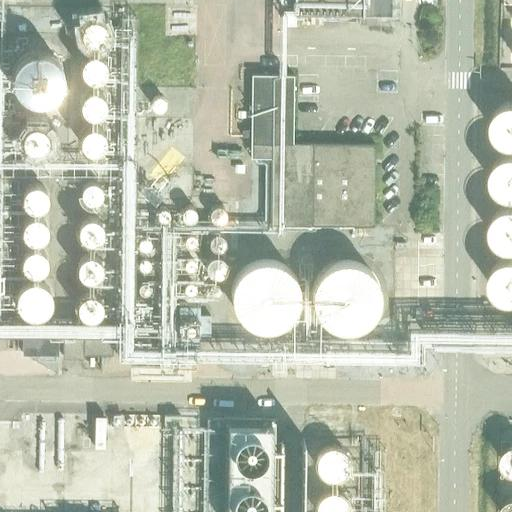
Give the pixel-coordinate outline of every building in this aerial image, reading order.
[(294,0),(294,14),(375,15),(375,0),(294,0)] [(95,40),(97,40),(99,40),(101,40),(103,40),(104,39),(106,37),(107,36),(107,35),(108,33),(108,31),(108,29),(108,28),(107,26),(106,25),(105,23),(103,22),(101,21),(99,21),(97,21),(96,22),(94,22),(92,23),(91,25),(90,26),(89,28),(89,30),(89,32),(90,35),(90,36),(92,38),(93,39),(95,40)] [(16,91),(20,96),(23,100),(26,102),(31,105),(37,106),(41,106),(46,106),(50,105),(56,102),(59,99),(62,95),(65,91),(66,86),(67,80),(67,75),(65,70),(63,65),(60,61),(55,58),(50,55),(45,54),(40,53),(35,54),(29,56),(25,58),(21,62),(18,66),(15,71),(14,76),(14,81),(15,87),(16,91)] [(95,77),(97,77),(99,77),(101,77),(103,77),(104,76),(105,74),(106,73),(107,72),(108,70),(108,68),(108,66),(108,65),(107,63),(106,62),(104,60),(103,59),(101,58),(99,58),(97,58),(95,59),(94,59),(92,60),(91,62),(90,63),(89,65),(89,67),(89,69),(89,72),(90,73),(92,75),(93,76),(95,77)] [(250,158),(270,158),(269,224),(373,226),(374,144),(292,143),(293,75),(251,74),(250,130),(242,130),(241,136),(250,137),(250,158)] [(95,113),(97,113),(99,113),(101,113),(103,112),(104,112),(105,110),(106,109),(107,108),(108,106),(108,104),(108,102),(108,100),(107,99),(106,97),(104,96),(103,95),(101,94),(99,94),(97,94),(95,94),(94,95),(92,96),(91,97),(90,99),(89,101),(89,103),(89,105),(89,108),(90,109),(92,111),(93,112),(95,113)] [(511,102),(507,103),(504,105),(499,108),(496,113),(494,117),(494,122),(495,129),(499,135),(501,137),(506,140),(511,141),(511,102)] [(36,147),(38,148),(40,148),(42,148),(43,147),(45,146),(46,145),(47,143),(48,142),(49,140),(49,138),(49,137),(49,135),(48,133),(47,132),(45,130),(44,130),(42,129),(40,128),(38,128),(36,129),(35,130),(33,130),(32,132),(31,134),(30,136),(30,138),(30,140),(30,142),(31,144),(33,145),(34,146),(36,147)] [(94,149),(96,149),(98,149),(100,149),(102,148),(103,147),(105,146),(106,145),(106,143),(107,142),(107,140),(107,138),(107,136),(106,135),(105,133),(104,132),(102,131),(100,130),(98,130),(97,130),(95,130),(93,131),(91,132),(90,133),(89,135),(88,137),(88,139),(88,141),(89,143),(89,145),(91,147),(92,148),(94,149)] [(511,156),(509,157),(502,161),(497,167),(496,171),(495,175),(497,183),(498,186),(501,189),(507,194),(511,194),(511,156)] [(114,186),(116,171),(95,167),(92,182),(114,186)] [(36,207),(38,207),(40,207),(42,207),(44,207),(45,206),(47,204),(47,203),(48,202),(49,200),(49,198),(49,196),(49,195),(48,193),(47,192),(45,190),(44,189),(42,188),(40,188),(38,188),(36,189),(35,189),(33,190),(32,192),(31,193),(30,195),(30,197),(30,199),(30,202),(31,203),(33,205),(34,206),(36,207)] [(100,206),(101,205),(103,204),(104,202),(104,200),(105,199),(105,197),(104,195),(104,194),(103,192),(102,191),(100,190),(99,189),(97,188),(95,188),(93,188),(92,189),(90,190),(88,191),(87,192),(86,194),(85,196),(85,197),(85,199),(86,201),(87,203),(88,205),(90,206),(92,207),(94,207),(96,208),(98,207),(100,206)] [(511,208),(508,209),(502,213),(497,219),(495,223),(495,227),(495,231),(496,235),(500,241),(505,245),(510,247),(511,247),(511,208)] [(34,238),(36,239),(38,239),(40,238),(41,238),(43,237),(44,236),(45,234),(46,233),(47,231),(47,229),(47,228),(47,226),(46,224),(45,223),(43,221),(42,221),(40,220),(38,219),(36,219),(34,220),(33,220),(31,221),(30,223),(29,224),(28,227),(28,229),(28,231),(28,233),(29,234),(31,236),(32,237),(34,238)] [(90,241),(92,241),(94,241),(96,241),(97,241),(99,240),(100,238),(101,237),(102,236),(103,234),(103,232),(103,230),(103,229),(102,227),(101,226),(99,224),(98,223),(96,222),(94,222),(92,222),(90,223),(89,223),(87,224),(86,226),(85,227),(84,229),(84,231),(84,233),(84,236),(85,237),(87,239),(88,240),(90,241)] [(36,271),(38,272),(40,271),(42,271),(44,271),(45,270),(47,269),(48,267),(48,266),(49,264),(49,262),(49,261),(49,259),(48,257),(47,256),(46,254),(44,253),(42,253),(40,252),(38,252),(37,253),(35,253),(33,254),(32,256),(31,257),(30,259),(30,262),(30,264),(31,266),(31,267),(33,269),(34,270),(36,271)] [(91,276),(93,276),(95,276),(96,276),(98,276),(100,275),(101,274),(102,272),(103,271),(103,269),(104,267),(104,265),(103,264),(102,262),(101,261),(100,259),(99,258),(97,258),(95,257),(93,257),(91,258),(89,258),(88,259),(86,261),(85,262),(85,264),(84,266),(84,268),(85,271),(86,272),(87,274),(89,275),(91,276)] [(304,302),(305,295),(304,288),(302,280),(298,274),(294,269),(287,264),(281,261),(273,259),(268,258),(263,259),(256,261),(249,264),(242,269),(239,274),(235,280),(233,288),(232,295),(232,302),(234,309),(238,316),(243,322),(248,326),(255,329),(262,331),(268,332),(275,331),(281,329),(288,326),(294,322),(299,316),(302,309),(304,302)] [(511,260),(505,262),(501,265),(498,267),(494,273),(493,280),(494,288),(496,291),(499,294),(504,298),(507,299),(511,299),(511,260)] [(382,304),(383,297),(382,290),(380,284),(377,278),(373,272),(367,268),(363,265),(355,263),(349,262),(341,262),(336,264),(329,267),(323,272),(319,277),(315,283),(313,290),(312,296),(313,304),(315,310),(317,315),(321,320),(325,324),(332,328),(338,331),(345,332),(353,332),(358,330),(366,327),(372,323),(376,317),(380,311),(382,304)] [(51,306),(52,299),(51,294),(47,288),(44,286),(41,284),(36,283),(30,284),(27,286),(24,288),(20,294),(19,299),(21,306),(24,310),(29,314),(33,316),(36,316),(42,314),(48,310),(51,306)] [(88,316),(90,316),(92,316),(93,316),(95,315),(96,314),(98,313),(99,312),(100,310),(100,308),(101,307),(101,305),(100,303),(99,302),(98,300),(97,299),(96,298),(94,297),(92,297),(90,297),(88,297),(86,298),(85,299),(83,300),(82,302),(81,304),(81,306),(81,308),(82,310),(83,312),(84,314),(86,315),(88,316)] [(429,406),(429,394),(383,392),(383,404),(429,406)] [(274,511),(276,427),(230,426),(228,511),(274,511)] [(323,454),(322,457),(321,461),(320,464),(320,467),(322,470),(323,474),(325,476),(328,478),(331,479),(335,481),(338,480),(341,480),(344,479),(347,477),(349,475),(351,473),(353,470),(353,467),(354,464),(353,461),(352,457),(351,455),(349,452),(346,450),(343,449),(341,448),(337,447),(334,448),(331,448),(328,450),(326,452),(323,454)] [(322,498),(321,500),(320,504),(319,507),(319,510),(320,511),(351,511),(352,510),(353,507),(352,504),(351,501),(350,498),(348,496),(345,494),(342,492),(340,491),(336,491),(333,491),(330,492),(327,493),(325,495),(322,498)]
